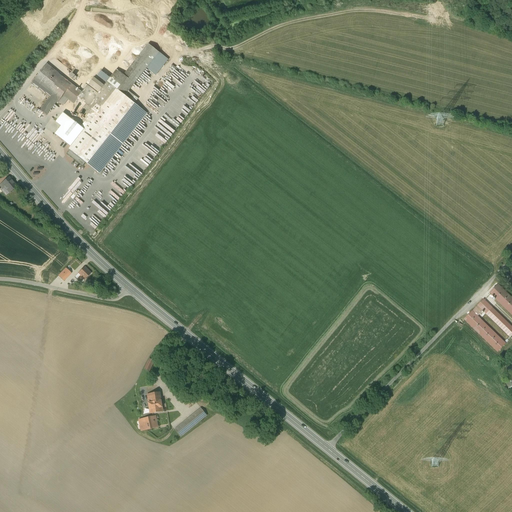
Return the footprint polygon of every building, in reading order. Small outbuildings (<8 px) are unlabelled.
[(98,94),(88,86),(82,93),(46,65),(32,82),(51,97),(40,111),(46,116),(57,102),(58,103),(59,102),(64,96),(68,99),(77,106),(82,110),(88,115),(83,122),(84,122),(83,123),(84,123),(88,126),(71,147),(69,150),(70,151),(85,163),(87,164),(135,104),(134,103),(130,100),(125,96),(128,92),(146,68),(159,53),(148,44),(124,76),(117,70),(104,86),(98,94)] [(169,60),(159,53),(146,68),(156,76),(169,60)] [(88,86),(98,94),(104,86),(94,78),(88,86)] [(68,99),(64,96),(59,102),(64,105),(68,99)] [(135,104),(87,164),(100,174),(115,154),(114,153),(112,151),(115,147),(113,145),(118,139),(120,141),(122,138),(125,140),(126,141),(147,114),(135,104)] [(175,114),(173,119),(185,122),(187,114),(190,115),(191,108),(184,106),(184,109),(186,110),(185,114),(182,113),(182,116),(175,114)] [(71,147),(88,126),(84,123),(81,127),(63,113),(57,121),(63,125),(55,135),(71,147)] [(115,147),(112,151),(114,153),(125,140),(122,138),(120,141),(118,139),(113,145),(115,147)] [(159,139),(157,142),(163,148),(166,145),(159,139)] [(85,163),(70,151),(67,154),(83,166),(85,163)] [(143,174),(145,170),(131,160),(128,163),(143,174)] [(17,187),(9,178),(0,185),(0,186),(3,189),(5,188),(10,193),(17,187)] [(113,196),(111,198),(118,204),(120,202),(113,196)] [(88,222),(94,229),(97,225),(99,227),(104,222),(101,218),(98,221),(96,219),(93,221),(91,219),(88,222)] [(91,274),(84,267),(78,274),(80,276),(77,279),(79,281),(82,278),(84,280),(91,274)] [(511,298),(498,285),(490,293),(511,315),(511,298)] [(511,337),(511,327),(483,300),(478,306),(481,309),(511,338),(511,337)] [(478,306),(472,312),(475,314),(481,309),(478,306)] [(475,314),(472,312),(472,311),(464,320),(498,352),(506,344),(475,314)] [(150,359),(145,369),(149,372),(154,361),(150,359)] [(160,393),(147,395),(149,403),(161,401),(160,393)] [(161,401),(149,403),(151,414),(163,412),(161,401)] [(201,408),(186,421),(192,428),(207,415),(201,408)] [(156,416),(139,420),(141,432),(158,428),(156,416)] [(186,421),(175,430),(181,437),(192,428),(186,421)]
